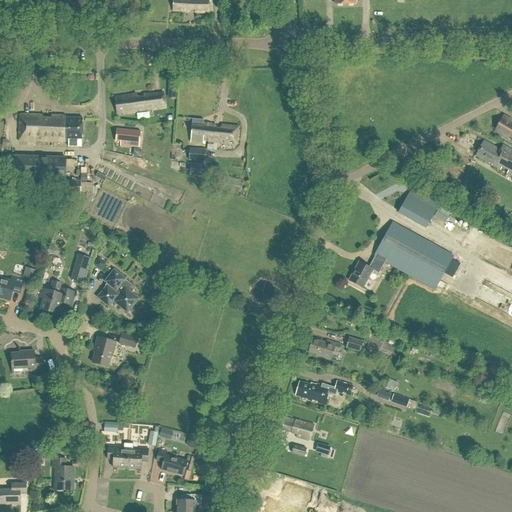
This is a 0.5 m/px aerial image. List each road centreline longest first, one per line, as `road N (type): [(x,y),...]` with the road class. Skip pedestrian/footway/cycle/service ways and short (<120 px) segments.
road 1 (residential): [(235,511),(331,186)]
road 2 (residential): [(31,45),(286,44)]
road 3 (residential): [(89,510),(96,451),(89,401),(67,377),(53,334),(0,319)]
road 4 (residential): [(331,186),(511,95)]
road 5 (residential): [(331,186),(326,118),(286,44)]
road 6 (unclassified): [(511,39),(375,42)]
